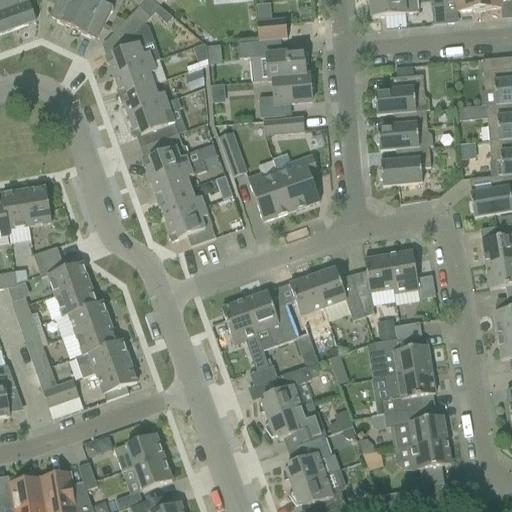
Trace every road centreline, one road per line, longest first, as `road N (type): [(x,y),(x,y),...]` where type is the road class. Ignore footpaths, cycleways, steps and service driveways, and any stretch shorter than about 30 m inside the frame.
road 1 (residential): [(511,486),(490,477),(452,246),(416,223),(358,234)]
road 2 (residential): [(155,301),(62,101),(43,88),(0,93)]
road 3 (residential): [(155,301),(358,234)]
road 4 (residential): [(0,456),(197,395)]
road 5 (residential): [(358,234),(344,53)]
road 6 (residential): [(344,53),(511,37)]
road 7 (residential): [(238,511),(197,395)]
